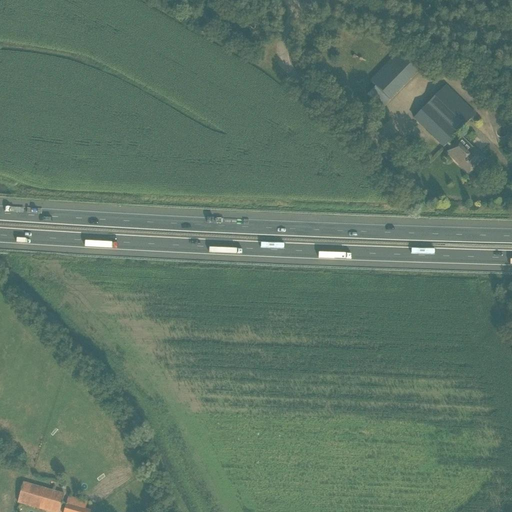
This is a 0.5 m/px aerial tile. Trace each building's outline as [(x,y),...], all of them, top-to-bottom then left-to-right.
[(370,101),(381,112),(417,74),(405,63),(370,101)] [(485,81),(480,84),(484,91),(489,88),(485,81)] [(475,115),(446,86),(414,119),(444,148),(471,120),(475,115)] [(475,115),(471,120),(475,124),(479,119),(475,115)] [(455,144),(446,153),(468,174),(483,159),(473,149),(467,155),(455,144)] [(18,503),(50,511),(59,511),(65,495),(24,483),(18,503)] [(64,511),(91,511),(92,510),(78,507),(80,500),(69,496),(64,511)]
